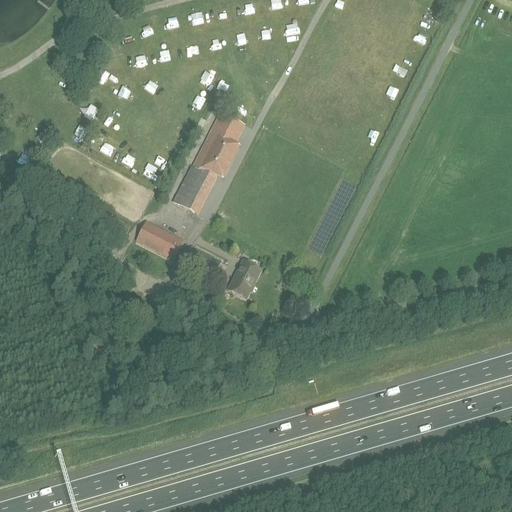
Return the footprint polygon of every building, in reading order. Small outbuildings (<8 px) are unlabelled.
[(275,6),(276,12),(286,10),(284,4),(275,6)] [(97,56),(106,50),(103,46),(95,51),(97,56)] [(109,88),(115,77),(109,74),(103,84),(109,88)] [(115,109),(110,121),(120,126),(125,114),(115,109)] [(101,126),(106,114),(101,112),(96,123),(101,126)] [(197,216),(218,177),(223,180),(240,147),(235,144),(241,131),(218,119),(192,168),(191,167),(173,203),(197,216)] [(79,138),(88,144),(93,137),(84,131),(79,138)] [(108,139),(97,144),(102,155),(113,150),(108,139)] [(168,153),(171,157),(178,151),(175,147),(168,153)] [(130,156),(126,166),(137,170),(141,160),(130,156)] [(147,171),(145,177),(154,181),(157,176),(147,171)] [(105,231),(111,220),(86,206),(79,217),(105,231)] [(130,227),(113,217),(111,220),(105,231),(103,233),(121,244),(130,227)] [(146,223),(136,242),(173,262),(183,243),(146,223)] [(192,248),(182,266),(211,281),(221,263),(192,248)] [(261,271),(243,262),(240,268),(237,274),(228,292),(246,301),(250,293),(251,294),(254,286),(253,286),(261,271)] [(135,301),(122,294),(109,314),(121,322),(135,301)] [(313,412),(314,419),(329,415),(328,409),(313,412)]
